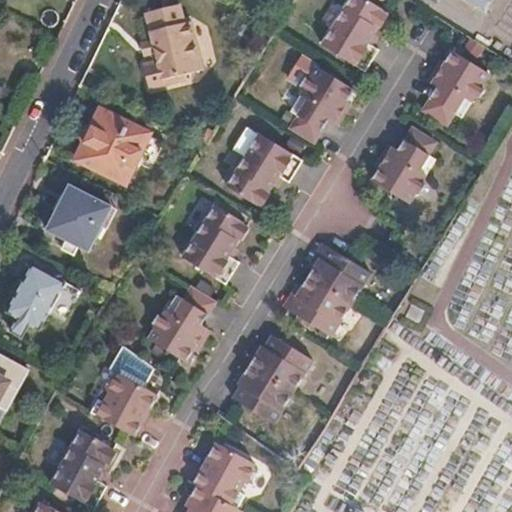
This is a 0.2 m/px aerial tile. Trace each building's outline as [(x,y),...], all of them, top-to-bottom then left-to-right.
[(366,41),(371,34),(376,25),(379,26),(386,15),(382,12),(384,9),(368,0),(348,0),(343,9),(321,43),(364,69),(377,48),(371,44),(366,41)] [(469,0),(491,12),(497,0),(469,0)] [(157,60),(142,64),(149,89),(185,80),(184,72),(203,67),(191,20),(183,21),(179,3),(144,12),(157,60)] [(375,36),(371,34),(366,41),(371,44),(375,36)] [(446,63),(433,84),(438,87),(424,108),(447,122),(455,110),(464,96),(473,101),(476,95),(480,95),(487,84),(485,81),(491,73),(454,50),(446,63)] [(428,81),(433,84),(446,63),(441,60),(428,81)] [(307,98),(298,113),(291,125),(313,138),(326,118),(331,121),(344,100),(352,87),(317,66),(312,73),(307,75),(301,83),(301,90),(299,94),(307,98)] [(290,108),(298,113),(307,98),(299,94),(290,108)] [(464,96),(455,110),(464,115),(473,101),(464,96)] [(344,100),(331,121),(335,123),(348,102),(344,100)] [(102,113),(77,160),(125,184),(149,137),(102,113)] [(395,145),(381,166),(373,178),(409,200),(415,192),(419,191),(426,180),(424,177),(426,174),(418,168),(428,153),(435,141),(412,127),(399,148),(395,145)] [(267,187),(271,182),(276,173),(281,176),(288,180),(301,159),(259,133),(226,185),(257,204),(260,199),(262,201),(268,192),(267,187)] [(376,162),(381,166),(395,145),(390,142),(376,162)] [(418,168),(426,174),(437,158),(428,153),(418,168)] [(276,173),(271,182),(276,184),(281,176),(276,173)] [(69,186),(46,230),(88,252),(111,207),(69,186)] [(238,261),(231,257),(226,254),(231,245),(236,237),(240,238),(245,229),(242,227),(245,222),(214,203),(181,255),(225,282),(238,261)] [(323,260),(330,248),(323,243),(309,265),(314,268),(320,258),(323,260)] [(226,254),(231,257),(236,248),(231,245),(226,254)] [(299,299),(291,311),(330,334),(369,272),(330,248),(323,260),(320,258),(314,268),(302,285),(296,296),(299,299)] [(32,265),(7,313),(39,330),(64,282),(32,265)] [(283,305),(291,311),(299,299),(296,296),(302,285),(297,283),(283,305)] [(168,309),(162,311),(158,312),(152,322),(153,326),(147,335),(183,358),(191,346),(196,348),(209,327),(198,321),(212,299),(189,286),(182,296),(172,312),(168,309)] [(174,292),(162,311),(168,309),(172,312),(182,296),(174,292)] [(264,346),(272,336),(263,330),(250,351),(255,355),(261,345),(264,346)] [(310,358),(272,336),(264,346),(261,345),(255,355),(244,372),(237,383),(239,386),(232,396),(272,421),(310,358)] [(0,410),(4,412),(27,370),(0,356),(0,410)] [(225,392),(232,396),(239,386),(237,383),(244,372),(239,369),(225,392)] [(96,399),(89,411),(133,436),(155,394),(118,374),(115,378),(110,379),(105,387),(107,393),(103,401),(96,399)] [(104,486),(99,483),(95,481),(99,471),(104,461),(109,463),(116,451),(110,448),(111,446),(79,429),(49,482),(93,507),(104,486)] [(185,511),(239,511),(242,507),(238,505),(246,491),(241,487),(245,478),(251,478),(256,467),(254,462),(254,460),(217,439),(195,477),(200,479),(193,490),(190,496),(187,501),(190,503),(185,511)] [(95,481),(99,483),(104,473),(99,471),(95,481)] [(60,511),(40,500),(33,511),(60,511)]
